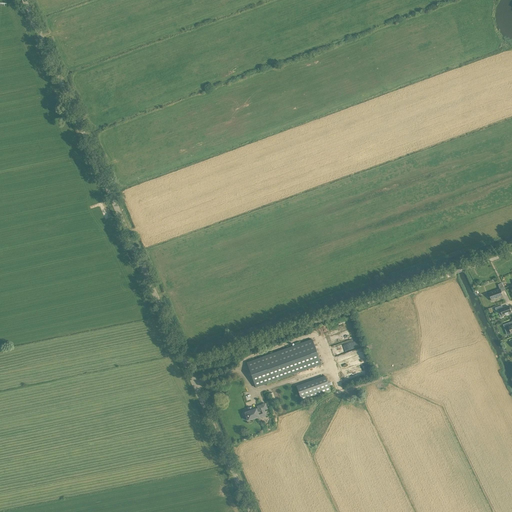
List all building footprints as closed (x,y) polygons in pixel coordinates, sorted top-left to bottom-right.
[(95,210),(100,208),(104,218),(109,216),(104,201),(93,205),(95,210)] [(498,285),(500,289),(489,293),(492,301),(503,297),(501,292),(505,290),(502,283),(498,285)] [(509,306),(503,308),(502,305),(495,308),(496,311),(498,310),(500,318),(503,317),(503,316),(511,313),(509,306)] [(312,340),(247,363),(256,387),(320,364),(312,340)] [(352,361),(364,357),(363,353),(350,357),(352,361)] [(352,368),(361,365),(362,370),(367,369),(365,363),(366,362),(365,357),(362,358),(363,359),(350,363),(352,368)] [(330,391),(325,377),(297,387),(302,401),(330,391)] [(265,413),(262,405),(257,407),(258,410),(256,410),(256,409),(253,410),(253,408),(244,412),(243,412),(243,413),(243,414),(243,415),(244,416),(245,416),(246,416),(248,421),(259,417),(258,415),(262,414),(265,413)]
